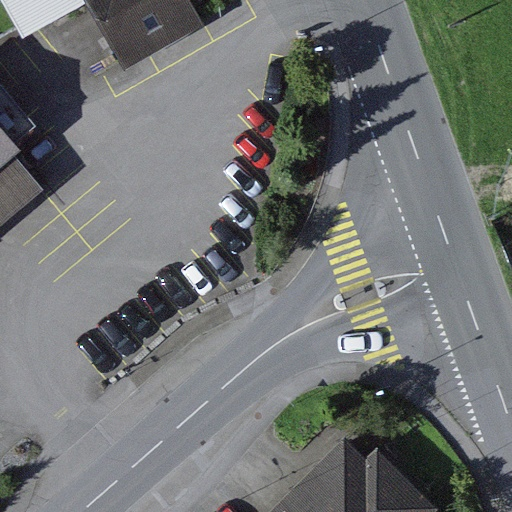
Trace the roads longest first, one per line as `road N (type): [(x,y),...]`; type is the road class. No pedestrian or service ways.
road 1 (tertiary): [(81,511),(318,317),(452,261)]
road 2 (primary): [(361,0),(452,261)]
road 3 (primary): [(452,261),(511,430)]
